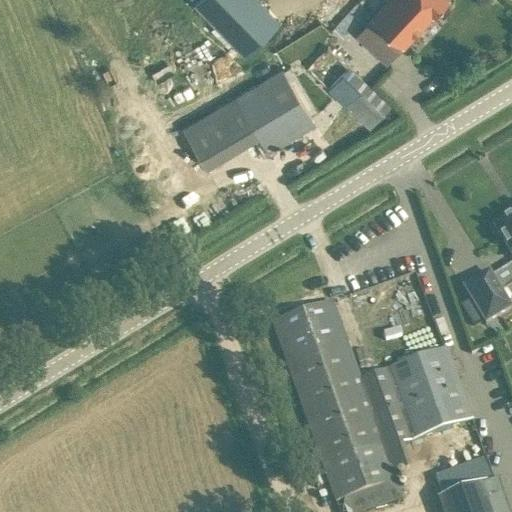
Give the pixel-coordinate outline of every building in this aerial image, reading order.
[(261,0),(195,0),(193,2),(245,56),(281,20),(261,0)] [(389,0),(356,33),(387,62),(432,14),(433,15),(446,0),(389,0)] [(307,67),(369,127),(390,105),(328,46),(307,67)] [(316,123),(283,68),(181,129),(204,168),(258,135),(268,151),(316,123)] [(169,247),(218,222),(210,205),(161,230),(169,247)] [(511,215),(494,227),(511,256),(511,264),(509,267),(511,272),(511,215)] [(511,309),(489,273),(464,288),(487,324),(511,309)] [(332,303),(272,324),(336,504),(397,484),(388,460),(403,454),(401,446),(473,419),(447,353),(362,386),(332,303)] [(500,511),(482,461),(434,477),(442,500),(437,501),(441,511),(500,511)]
